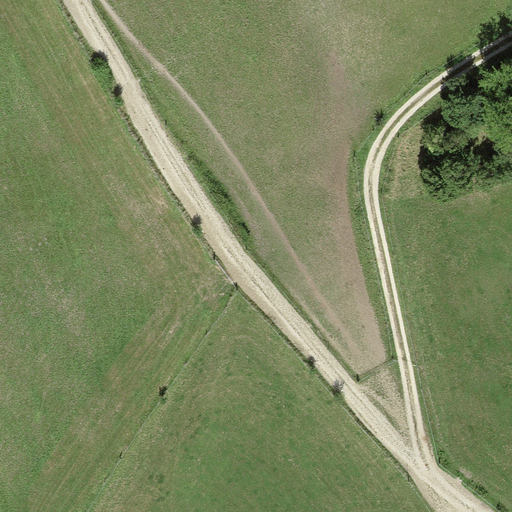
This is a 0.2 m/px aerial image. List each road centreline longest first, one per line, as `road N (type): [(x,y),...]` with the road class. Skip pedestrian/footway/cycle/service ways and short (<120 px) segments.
road 1 (track): [(71,0),(184,194),(323,374),(422,482)]
road 2 (track): [(511,39),(385,109),(377,164),(392,320),(422,482),(464,511)]
